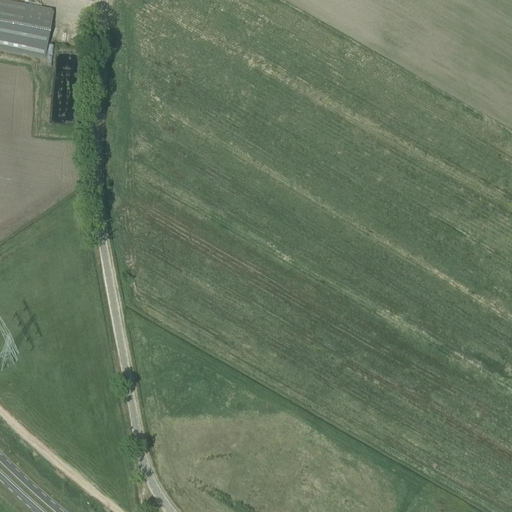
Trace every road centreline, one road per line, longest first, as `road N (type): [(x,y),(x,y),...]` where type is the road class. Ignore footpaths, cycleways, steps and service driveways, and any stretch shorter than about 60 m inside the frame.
road 1 (residential): [(170,511),(139,450),(96,199),(93,115),(104,0)]
road 2 (track): [(0,410),(116,511)]
